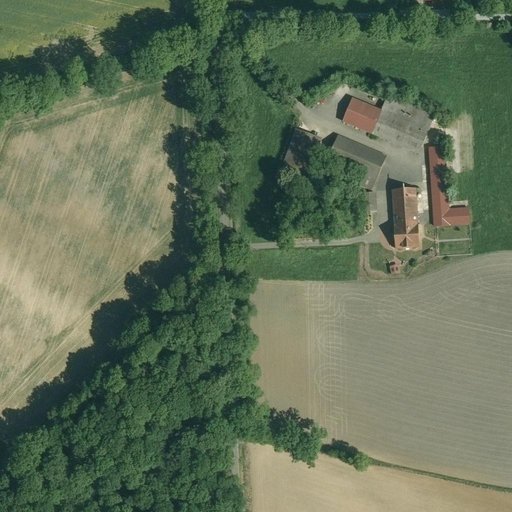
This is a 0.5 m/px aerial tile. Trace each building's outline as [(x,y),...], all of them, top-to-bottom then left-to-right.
[(435,115),(388,96),(382,111),(372,135),(419,154),(435,115)] [(342,123),(372,135),(382,111),(352,99),(342,123)] [(322,139),(296,130),(281,171),(308,180),(322,139)] [(386,157),(339,136),(337,141),(385,161),(386,157)] [(385,161),(337,141),(329,160),(376,181),(385,161)] [(449,210),(445,147),(429,148),(435,227),(470,224),(469,209),(449,210)] [(416,189),(393,190),(395,225),(411,224),(410,212),(418,212),(416,194),(416,189)] [(377,193),(360,194),(361,213),(378,212),(377,193)] [(418,212),(410,212),(411,224),(395,225),(394,225),(396,249),(420,248),(418,212)] [(392,266),(394,275),(403,273),(401,264),(392,266)]
